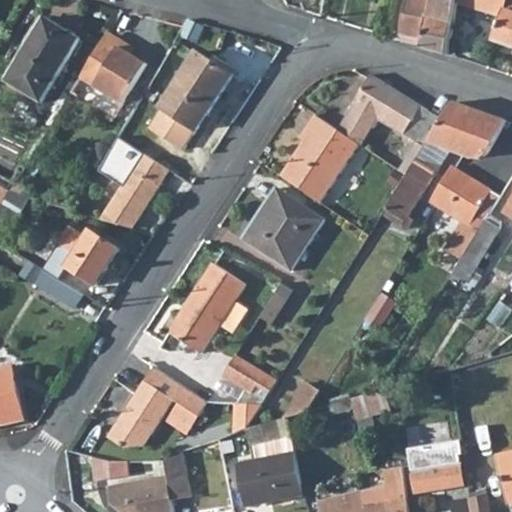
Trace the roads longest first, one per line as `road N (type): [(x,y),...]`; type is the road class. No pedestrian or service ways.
road 1 (residential): [(19,493),(295,64),(327,45)]
road 2 (residential): [(327,45),(511,100)]
